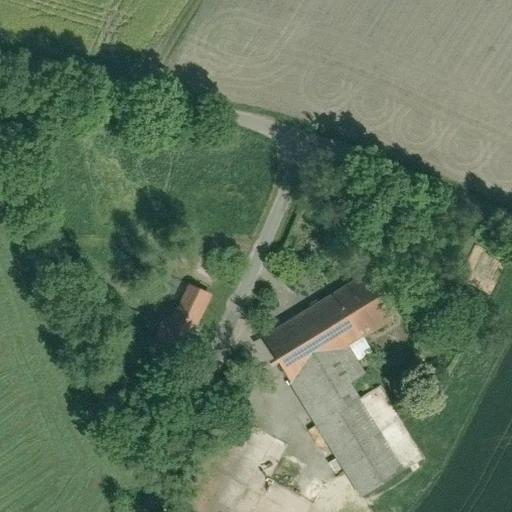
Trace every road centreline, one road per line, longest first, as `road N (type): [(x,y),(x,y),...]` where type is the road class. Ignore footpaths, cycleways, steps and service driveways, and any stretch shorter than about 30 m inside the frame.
road 1 (unclassified): [(153,511),(310,142)]
road 2 (residential): [(310,142),(0,42)]
road 3 (unclassified): [(310,142),(511,224)]
